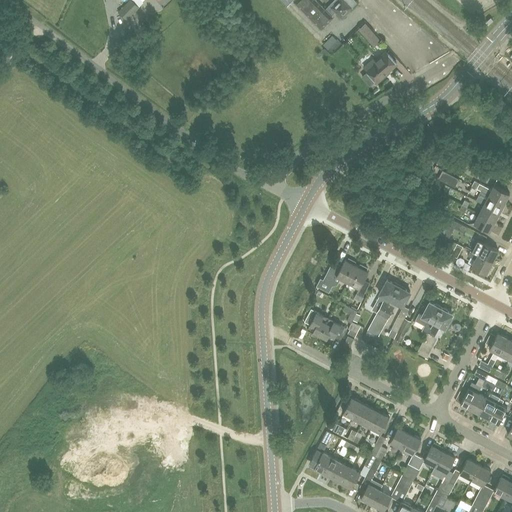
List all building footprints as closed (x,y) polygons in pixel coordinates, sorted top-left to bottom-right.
[(131,0),(129,0),(118,12),(127,20),(139,7),(131,0)] [(283,0),(287,4),(291,0),(293,0),(294,1),(295,1),(321,28),(333,17),(332,15),(336,11),(343,18),(346,15),(345,14),(357,3),(354,0),(334,0),(325,9),(316,0),(283,0)] [(337,39),(327,49),(331,53),(341,43),(337,39)] [(384,75),(397,63),(386,51),(375,61),(376,62),(367,70),(378,82),(385,76),(384,75)] [(455,186),(459,179),(443,170),(439,178),(455,186)] [(472,186),(477,188),(489,195),(505,203),(510,193),(494,185),(491,190),(489,188),(475,181),(472,186)] [(489,195),(484,204),(500,212),(505,203),(489,195)] [(500,212),(484,204),(479,213),(495,222),(500,212)] [(440,214),(438,218),(441,236),(443,236),(448,239),(457,222),(440,213),(440,214)] [(490,231),(495,222),(479,213),(474,223),(490,231)] [(478,254),(493,262),(499,250),(478,239),(472,250),(478,254)] [(457,243),(452,254),(451,254),(457,258),(463,246),(457,243)] [(487,273),(493,262),(478,254),(472,250),(471,250),(468,255),(475,259),(472,265),(487,273)] [(337,276),(348,282),(357,265),(355,265),(356,262),(349,258),(346,260),(345,259),(341,267),(332,262),(323,280),(332,285),(337,276)] [(360,264),(358,266),(357,265),(348,282),(360,288),(357,293),(356,293),(354,298),(361,301),(363,297),(369,285),(363,282),(368,271),(367,271),(368,268),(360,264)] [(373,333),(378,336),(391,313),(391,312),(386,309),(399,285),(387,279),(379,293),(380,294),(372,310),(377,312),(368,330),(373,333)] [(410,291),(399,285),(386,309),(391,312),(391,313),(393,314),(398,305),(402,307),(391,329),(397,332),(405,318),(404,317),(409,308),(403,305),(410,291)] [(430,301),(422,315),(419,313),(415,319),(424,324),(421,330),(427,333),(441,308),(430,301)] [(351,322),(352,321),(353,319),(356,313),(357,310),(345,304),(343,309),(350,313),(347,320),(351,322)] [(441,308),(427,333),(423,341),(427,344),(432,336),(434,337),(440,325),(445,328),(453,314),(441,308)] [(319,336),(329,318),(311,309),(304,321),(310,324),(307,329),(319,336)] [(347,327),(329,318),(319,336),(332,342),(334,337),(340,340),(347,327)] [(405,318),(397,332),(394,338),(401,341),(411,321),(405,318)] [(352,321),(351,322),(349,328),(350,329),(348,333),(355,337),(361,325),(352,321)] [(368,342),(373,333),(368,330),(363,339),(368,342)] [(495,351),(491,358),(496,361),(499,353),(508,337),(498,332),(490,348),(495,351)] [(378,336),(373,333),(368,342),(373,345),(378,336)] [(354,339),(348,335),(343,345),(349,349),(354,339)] [(511,351),(511,339),(508,337),(499,353),(509,358),(511,351)] [(423,341),(417,352),(426,357),(432,346),(427,344),(423,341)] [(491,358),(488,364),(481,360),(478,366),(490,372),(493,366),(496,361),(491,358)] [(477,369),(474,374),(485,380),(488,374),(477,369)] [(470,408),(479,393),(469,387),(461,403),(470,408)] [(488,397),(479,393),(470,408),(480,413),(488,397)] [(345,396),(338,409),(343,412),(350,399),(345,396)] [(353,418),(361,402),(352,396),(350,399),(343,412),(343,413),(353,418)] [(480,413),(489,418),(497,402),(488,397),(480,413)] [(371,406),(361,402),(353,418),(362,423),(371,406)] [(497,402),(489,418),(499,423),(507,408),(497,402)] [(380,411),(371,406),(362,423),(372,428),(380,411)] [(380,411),(372,428),(381,433),(390,417),(380,411)] [(334,417),(328,428),(334,431),(339,420),(334,417)] [(402,448),(410,433),(398,427),(390,442),(402,448)] [(332,433),(327,430),(321,442),(326,444),(332,433)] [(421,439),(410,433),(402,448),(413,454),(421,439)] [(376,443),(370,454),(376,457),(381,446),(376,443)] [(436,466),(443,451),(442,450),(443,448),(434,443),(433,445),(432,445),(424,459),(436,466)] [(324,472),(332,457),(323,452),(325,448),(319,445),(309,463),(314,466),(314,467),(324,472)] [(376,457),(381,460),(387,449),(381,446),(376,457)] [(455,457),(443,451),(436,466),(447,472),(455,457)] [(369,468),(370,468),(376,457),(370,454),(364,465),(369,468)] [(324,472),(333,477),(342,462),(332,457),(324,472)] [(365,490),(361,498),(362,498),(361,500),(368,504),(369,502),(373,504),(380,489),(383,485),(372,479),(382,460),(381,460),(376,457),(370,468),(369,468),(359,487),(365,490)] [(460,473),(471,479),(479,464),(468,458),(460,473)] [(333,477),(343,482),(351,467),(342,462),(333,477)] [(402,475),(408,477),(414,466),(408,463),(402,475)] [(491,470),(479,464),(471,479),(483,485),(491,470)] [(414,466),(408,477),(414,480),(419,469),(414,466)] [(351,467),(343,482),(352,488),(361,472),(351,467)] [(397,486),(402,489),(408,477),(402,475),(397,486)] [(505,497),(511,483),(511,481),(502,476),(494,491),(505,497)] [(408,477),(402,489),(408,492),(414,480),(408,477)] [(437,490),(443,493),(448,482),(443,479),(437,490)] [(443,493),(448,496),(454,485),(448,482),(443,493)] [(392,495),(380,489),(373,504),(377,506),(376,508),(382,511),(383,510),(384,510),(392,495)] [(437,504),(443,493),(437,490),(431,501),(437,504)] [(443,493),(437,504),(443,507),(448,496),(443,493)] [(477,494),(472,505),(477,508),(483,497),(477,494)] [(489,500),(483,497),(477,508),(483,511),(489,500)] [(411,511),(414,507),(403,501),(396,511),(411,511)]
